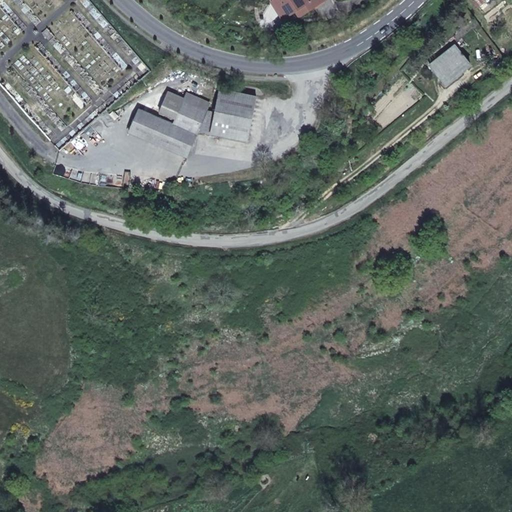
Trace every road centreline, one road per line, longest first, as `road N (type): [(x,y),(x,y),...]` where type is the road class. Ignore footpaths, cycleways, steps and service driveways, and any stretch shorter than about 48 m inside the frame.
road 1 (unclassified): [(511,87),(347,212),(259,242),(192,241),(112,225),(49,200),(0,155)]
road 2 (secondary): [(121,0),(182,45),(222,60),(277,66),(350,48),(415,0)]
